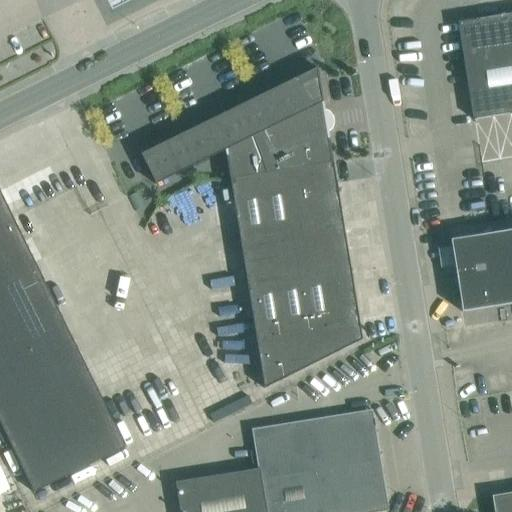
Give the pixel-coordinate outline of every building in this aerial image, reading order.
[(511,113),(511,14),(458,23),(473,120),(511,113)] [(361,340),(317,70),(142,156),(155,184),(225,149),(264,389),(361,340)] [(0,423),(34,492),(125,447),(0,193),(0,423)] [(462,312),(511,303),(511,231),(451,241),(462,312)] [(179,511),(380,511),(388,511),(372,411),(252,430),(258,469),(175,483),(179,511)] [(511,511),(511,493),(491,497),(493,511),(511,511)]
